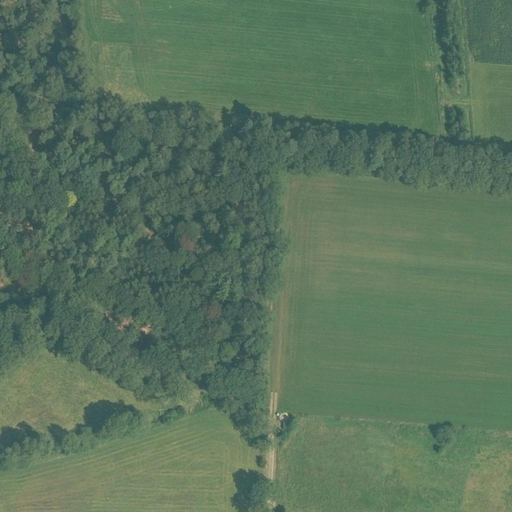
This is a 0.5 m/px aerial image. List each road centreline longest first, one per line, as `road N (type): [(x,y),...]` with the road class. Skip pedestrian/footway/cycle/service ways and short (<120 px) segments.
road 1 (unclassified): [(270,511),(268,426),(181,377),(0,313)]
road 2 (track): [(450,164),(435,0)]
